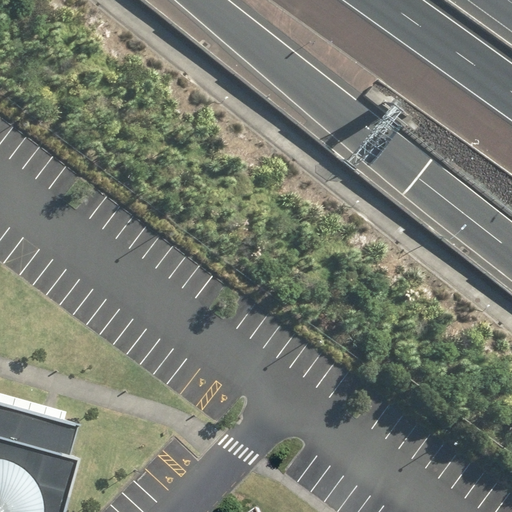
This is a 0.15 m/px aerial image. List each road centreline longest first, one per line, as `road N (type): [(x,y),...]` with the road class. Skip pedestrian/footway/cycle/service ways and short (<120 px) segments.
road 1 (motorway): [(511,257),(195,0)]
road 2 (motorway): [(511,82),(397,0)]
